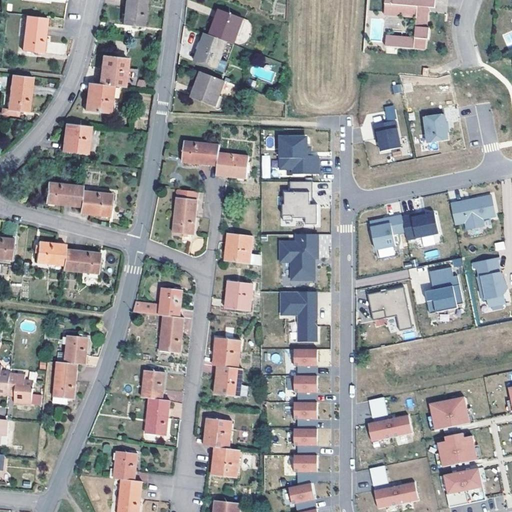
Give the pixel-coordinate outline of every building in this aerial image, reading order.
[(144,27),(146,0),(124,0),(122,24),(144,27)] [(434,0),(384,0),(385,4),(403,5),(402,16),(416,18),(414,37),(386,35),(385,46),(424,49),(425,38),(428,38),(429,28),(426,27),(428,7),(434,8),(434,0)] [(403,5),(385,4),(384,15),(402,16),(403,5)] [(243,19),(219,10),(209,35),(227,42),(233,44),(243,19)] [(47,18),(26,16),(22,50),(44,53),(47,18)] [(227,42),(209,35),(205,33),(198,51),(194,62),(216,71),(220,60),(227,42)] [(52,42),(51,53),(65,54),(66,44),(52,42)] [(102,56),(99,84),(114,86),(124,87),(127,59),(102,56)] [(227,62),(220,60),(216,71),(223,73),(227,62)] [(224,81),(201,72),(191,98),(214,107),(224,81)] [(33,77),(12,75),(8,110),(29,112),(33,77)] [(111,114),(114,86),(99,84),(88,83),(85,110),(111,114)] [(393,93),(402,92),(402,84),(393,85),(393,93)] [(444,114),(424,118),(429,143),(439,141),(438,140),(449,138),(448,130),(446,122),(444,114)] [(396,121),(374,125),(375,133),(378,132),(380,142),(382,151),(401,148),(396,121)] [(88,154),(91,127),(65,124),(62,151),(88,154)] [(305,137),(280,137),(280,169),(293,169),(293,174),(319,174),(318,156),(310,156),(307,156),(307,147),(307,139),(305,137)] [(220,146),(185,142),(182,163),(218,167),(219,153),(220,146)] [(249,157),(219,153),(218,167),(217,176),(247,179),(249,157)] [(82,191),(83,186),(48,181),(46,203),(80,208),(82,191)] [(313,182),(290,182),(290,192),(285,192),(285,205),(283,205),(283,216),(292,216),(292,219),(306,219),(306,225),(318,225),(318,205),(313,205),(310,205),(310,193),(313,193),(313,182)] [(112,194),(82,191),(80,208),(80,214),(110,217),(112,194)] [(468,200),(450,204),(455,224),(465,222),(466,230),(483,226),(482,219),(495,216),(491,195),(476,198),(476,200),(469,201),(468,200)] [(198,200),(176,198),(173,233),(194,235),(198,200)] [(425,212),(402,216),(405,232),(407,240),(439,234),(435,213),(426,215),(425,212)] [(402,215),(370,222),(376,250),(396,246),(393,234),(405,232),(402,216),(402,215)] [(254,237),(228,234),(225,261),(251,264),(254,237)] [(318,234),(296,234),(296,242),(280,242),(280,262),(291,262),(291,280),(315,280),(315,264),(313,264),(313,258),(315,258),(318,258),(318,234)] [(0,258),(11,260),(13,239),(0,237),(0,258)] [(65,249),(66,244),(39,241),(37,263),(63,266),(65,249)] [(504,241),(494,243),(495,250),(505,249),(504,241)] [(63,266),(63,270),(98,274),(100,253),(65,249),(63,266)] [(425,260),(438,259),(438,250),(425,251),(425,260)] [(497,258),(476,263),(477,267),(479,277),(478,277),(482,300),(487,299),(489,306),(505,303),(503,295),(507,287),(503,284),(501,271),(500,271),(497,258)] [(426,295),(430,314),(458,308),(458,305),(464,304),(458,276),(454,277),(452,268),(430,272),(434,290),(435,293),(426,295)] [(254,284),(229,282),(226,309),(251,311),(254,284)] [(382,292),(369,295),(373,313),(385,310),(387,318),(397,316),(401,331),(413,328),(405,287),(388,291),(388,292),(382,293),(382,292)] [(183,291),(161,288),(160,306),(159,315),(163,316),(180,318),(183,291)] [(316,292),(282,292),(282,315),(299,315),(299,342),(317,342),(317,326),(312,326),(312,321),(314,321),(314,308),(316,308),(316,292)] [(135,303),(133,313),(159,315),(160,306),(135,303)] [(385,310),(373,313),(374,320),(387,318),(385,310)] [(155,317),(148,316),(146,326),(154,327),(155,317)] [(185,318),(180,318),(163,316),(160,351),(181,353),(185,318)] [(59,352),(58,362),(79,364),(86,365),(89,338),(68,336),(66,353),(59,352)] [(242,341),(216,338),(213,366),(218,366),(239,369),(242,341)] [(318,349),(295,349),(295,366),(298,366),(298,376),(314,376),(314,363),(318,363),(318,349)] [(74,399),(79,364),(58,362),(53,402),(66,403),(68,402),(69,398),(74,399)] [(0,394),(9,396),(11,374),(2,373),(2,366),(0,365),(0,394)] [(239,369),(218,366),(215,394),(241,397),(244,369),(239,369)] [(166,373),(145,371),(142,397),(150,398),(163,400),(166,373)] [(27,376),(11,374),(9,396),(16,396),(15,401),(32,403),(34,383),(26,383),(27,376)] [(298,376),(295,376),(295,393),(298,393),(298,402),(314,402),(314,390),(318,390),(318,376),(314,376),(298,376)] [(433,416),(436,430),(470,423),(467,409),(465,397),(430,404),(433,416)] [(171,401),(163,400),(150,398),(146,434),(167,436),(171,401)] [(384,398),(370,401),(372,413),(387,409),(384,398)] [(298,402),(295,402),(295,419),(298,419),(298,429),(314,429),(314,416),(318,416),(318,402),(314,402),(298,402)] [(409,415),(368,424),(372,442),(413,433),(409,415)] [(233,422),(207,419),(204,447),(210,447),(214,448),(230,449),(233,422)] [(298,429),(295,429),(295,446),(298,446),(298,455),(314,455),(314,443),(318,443),(318,429),(314,429),(298,429)] [(440,453),(443,467),(478,459),(475,445),(473,436),(465,437),(464,433),(446,437),(447,441),(438,443),(440,453)] [(241,451),(230,449),(214,448),(212,475),(238,478),(241,451)] [(135,481),(138,454),(117,452),(117,453),(114,453),(113,460),(116,460),(115,470),(111,469),(110,479),(119,479),(122,479),(135,481)] [(298,455),(295,455),(295,472),(298,472),(298,486),(312,483),(314,483),(314,469),(318,469),(318,455),(314,455),(298,455)] [(370,469),(374,486),(389,483),(385,466),(370,469)] [(447,494),(450,508),(487,500),(483,482),(480,468),(445,475),(448,489),(449,494),(447,494)] [(140,511),(143,482),(135,481),(122,479),(118,511),(140,511)] [(375,491),(379,509),(419,500),(416,482),(375,491)] [(298,486),(289,488),(293,504),(296,504),(297,511),(303,511),(313,510),(311,497),(315,497),(312,483),(298,486)] [(240,511),(242,503),(215,500),(213,511),(240,511)]
